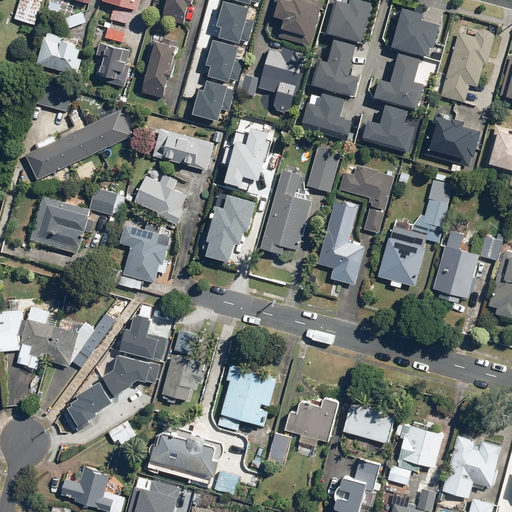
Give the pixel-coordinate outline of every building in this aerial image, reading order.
[(35,25),(42,0),(20,0),(14,19),(35,25)] [(103,0),(103,1),(117,5),(115,10),(113,9),(111,19),(129,24),(133,9),(138,11),(141,0),(103,0)] [(168,0),(163,19),(183,24),(189,4),(192,5),(193,0),(168,0)] [(253,3),(253,0),(217,0),(212,25),(216,26),(210,51),(239,58),(241,48),(245,50),(247,44),(243,43),(246,34),(251,35),(258,4),(253,3)] [(275,0),(271,16),(283,19),(279,37),(311,45),(322,2),(312,0),(275,0)] [(333,19),(330,29),(364,38),(374,1),(372,0),(351,0),(351,1),(348,0),(332,0),(327,17),(333,19)] [(405,5),(394,43),(433,53),(442,21),(423,16),(425,10),(405,5)] [(82,12),(64,19),(68,29),(86,22),(82,12)] [(478,30),(461,25),(441,96),(466,102),(470,85),(478,87),(484,64),(488,65),(495,35),(497,35),(498,32),(485,29),(483,29),(478,30)] [(127,33),(108,28),(106,38),(124,43),(127,33)] [(44,36),(37,64),(78,75),(82,59),(79,58),(81,50),(75,49),(78,41),(48,33),(47,37),(44,36)] [(321,49),(313,82),(357,92),(361,74),(352,72),(359,42),(336,36),(333,52),(321,49)] [(162,43),(152,41),(147,61),(150,62),(142,92),(163,98),(168,79),(171,80),(175,65),(172,64),(175,53),(177,53),(180,42),(164,37),(162,43)] [(130,51),(101,43),(98,55),(106,57),(100,80),(125,87),(128,74),(124,73),(130,51)] [(281,52),(270,49),(260,88),(277,92),(273,104),(277,110),(285,112),(291,109),(306,53),(282,47),(281,52)] [(382,78),(377,93),(421,105),(427,81),(417,78),(424,56),(401,50),(392,81),(382,78)] [(511,55),(500,95),(511,97),(511,55)] [(254,97),(260,78),(242,73),(236,92),(254,97)] [(73,91),(40,82),(34,103),(67,112),(73,91)] [(310,100),(303,126),(349,137),(353,117),(342,114),(346,96),(325,91),(322,103),(310,100)] [(185,93),(181,113),(206,118),(210,98),(185,93)] [(370,118),(365,137),(410,150),(418,122),(409,120),(412,108),(389,102),(384,122),(370,118)] [(26,154),(38,180),(133,135),(121,109),(26,154)] [(219,111),(217,125),(228,127),(231,114),(219,111)] [(451,120),(435,116),(424,155),(468,167),(470,161),(465,159),(473,130),(464,127),(465,122),(452,119),(451,120)] [(511,129),(496,125),(484,165),(511,173),(511,129)] [(215,143),(160,128),(153,156),(208,170),(215,143)] [(343,150),(320,143),(308,186),(331,192),(343,150)] [(267,176),(270,164),(256,161),(250,189),(271,194),(274,178),(267,176)] [(354,174),(344,172),(339,189),(370,198),(369,202),(372,203),(365,229),(379,233),(395,176),(380,172),(381,171),(357,164),(354,174)] [(302,173),(283,168),(261,248),(283,253),(285,247),(299,250),(312,201),(295,196),(302,173)] [(160,182),(147,175),(134,201),(158,213),(157,215),(177,225),(184,211),(181,209),(188,195),(174,189),(178,180),(164,174),(160,182)] [(435,180),(421,233),(394,226),(391,237),(389,237),(378,276),(392,280),(391,285),(401,287),(402,282),(416,286),(427,247),(425,246),(427,239),(439,243),(455,186),(435,180)] [(120,194),(97,187),(90,209),(114,216),(115,213),(120,215),(125,197),(120,196),(120,194)] [(209,246),(208,252),(231,258),(236,239),(243,240),(246,227),(251,229),(259,199),(230,192),(227,203),(217,200),(205,245),(209,246)] [(90,210),(43,196),(30,239),(77,253),(84,230),(92,233),(95,221),(89,219),(90,216),(88,215),(90,210)] [(334,268),(334,271),(343,273),(343,277),(355,280),(356,277),(357,277),(366,246),(349,242),(359,205),(345,201),(344,204),(335,202),(318,263),(334,268)] [(171,237),(124,224),(119,243),(131,246),(124,274),(156,282),(159,272),(165,273),(168,259),(166,259),(171,237)] [(464,233),(451,229),(434,289),(441,291),(439,297),(459,302),(461,296),(468,298),(480,254),(459,249),(464,233)] [(511,251),(507,250),(503,255),(489,305),(497,308),(496,313),(511,318),(511,251)] [(69,366),(84,346),(93,353),(116,320),(107,313),(96,330),(85,322),(78,333),(55,326),(58,326),(57,320),(48,317),(50,311),(32,306),(29,315),(28,319),(27,322),(23,320),(22,309),(0,311),(0,337),(1,351),(20,350),(21,345),(20,331),(24,332),(24,333),(23,338),(23,343),(17,363),(38,369),(41,358),(69,366)] [(129,326),(124,345),(163,355),(168,336),(147,331),(150,319),(137,316),(134,327),(129,326)] [(201,336),(181,330),(175,350),(196,355),(201,336)] [(118,365),(106,373),(118,392),(136,380),(135,378),(142,373),(157,377),(160,362),(121,352),(118,365)] [(202,361),(170,353),(160,393),(163,394),(162,397),(169,399),(168,402),(184,406),(185,403),(187,404),(191,388),(195,389),(197,381),(201,383),(205,369),(200,368),(202,361)] [(234,366),(219,425),(238,430),(241,419),(265,425),(269,412),(260,410),(262,403),(270,405),(278,377),(234,366)] [(77,403),(68,408),(79,427),(90,421),(87,415),(91,413),(92,414),(98,411),(97,409),(116,398),(104,378),(82,390),(84,394),(75,399),(77,403)] [(318,439),(329,442),(339,404),(339,401),(337,400),(327,397),(325,397),(324,399),(322,406),(305,401),(302,400),(300,403),(297,412),(293,410),(291,411),(289,413),(285,430),(301,434),(299,441),(316,446),(318,439)] [(359,406),(351,404),(343,431),(388,443),(396,416),(376,411),(377,407),(360,402),(359,406)] [(127,421),(109,432),(115,441),(118,439),(122,445),(136,436),(127,421)] [(148,467),(211,484),(210,487),(234,494),(239,476),(216,470),(219,460),(222,457),(224,453),(224,447),(223,442),(208,438),(209,435),(208,429),(205,425),(201,422),(196,421),(193,431),(174,425),(157,435),(148,467)] [(436,467),(445,434),(405,423),(402,438),(405,439),(400,457),(436,467)] [(476,440),(458,435),(443,491),(469,498),(474,482),(493,487),(504,446),(482,440),(479,449),(474,448),(476,440)] [(347,511),(359,511),(366,488),(373,490),(381,464),(360,459),(355,478),(346,475),(342,478),(341,485),(338,486),(336,491),(335,496),(336,500),(336,503),(335,507),(336,509),(347,511)] [(411,470),(392,465),(388,480),(408,485),(411,470)] [(121,511),(126,497),(106,491),(111,473),(85,466),(80,483),(66,479),(62,494),(76,498),(75,500),(98,507),(98,509),(109,511),(121,511)] [(174,511),(182,485),(156,478),(153,489),(137,485),(129,511),(174,511)] [(437,491),(422,488),(417,508),(432,511),(437,491)] [(492,511),(495,505),(473,499),(469,511),(492,511)] [(429,511),(394,502),(391,511),(429,511)] [(226,511),(195,503),(192,511),(226,511)]
